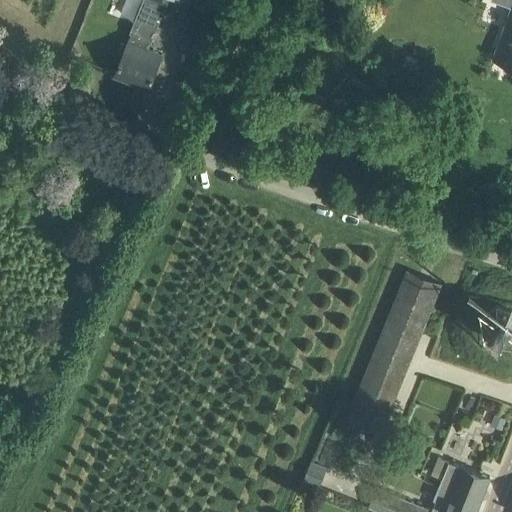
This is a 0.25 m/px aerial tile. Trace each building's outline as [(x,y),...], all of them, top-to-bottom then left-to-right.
[(145,0),(116,72),(130,78),(128,82),(137,86),(139,82),(149,86),(163,53),(149,48),(152,40),(150,40),(166,0),(182,0),(184,1),(184,0),(145,0)] [(511,0),(497,0),(511,5),(511,12),(506,30),(510,31),(500,59),(511,63),(511,0)] [(429,100),(410,93),(396,128),(446,147),(454,123),(424,113),(429,100)] [(380,430),(433,301),(441,282),(409,269),(348,418),(380,430)] [(505,343),(511,337),(511,309),(497,304),(482,317),(486,337),(505,343)] [(506,418),(495,414),(491,424),(502,428),(506,418)] [(490,475),(472,468),(461,463),(461,464),(439,456),(432,473),(443,477),(436,492),(477,508),(490,475)] [(327,467),(311,461),(304,479),(319,485),(327,467)] [(475,511),(477,508),(436,492),(434,498),(436,499),(432,509),(377,487),(369,505),(385,511),(475,511)]
